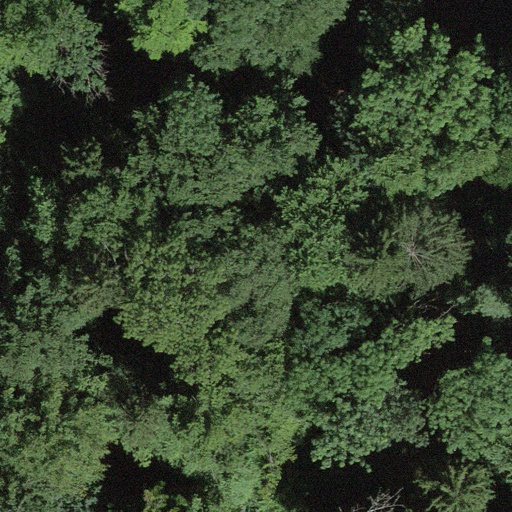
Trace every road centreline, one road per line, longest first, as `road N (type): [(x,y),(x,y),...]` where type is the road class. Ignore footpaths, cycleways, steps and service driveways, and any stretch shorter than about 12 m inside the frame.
road 1 (track): [(415,511),(463,50),(459,0)]
road 2 (residential): [(192,0),(116,162),(0,311)]
